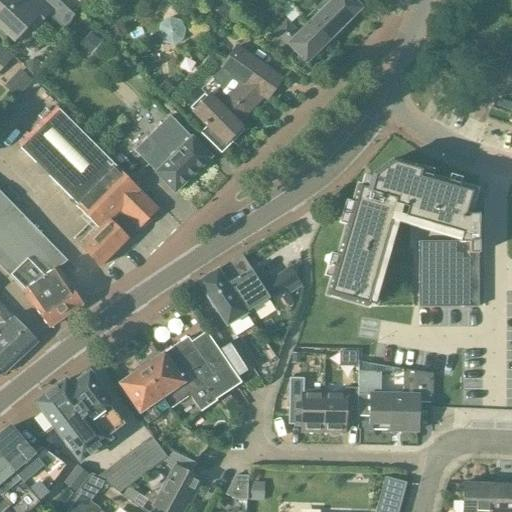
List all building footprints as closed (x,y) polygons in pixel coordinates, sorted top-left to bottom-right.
[(36,27),(47,16),(65,33),(74,15),(58,0),(17,0),(17,1),(15,0),(0,0),(0,21),(1,22),(0,23),(0,28),(14,42),(32,23),(36,27)] [(324,0),(303,21),(307,25),(309,24),(328,42),(362,8),(353,0),(324,0)] [(164,41),(173,43),(181,38),(183,30),(179,21),(169,19),(161,24),(159,32),(164,41)] [(306,64),(328,42),(309,24),(307,25),(298,34),(287,22),(276,33),(306,64)] [(0,70),(12,57),(0,46),(0,70)] [(225,64),(223,65),(212,77),(220,86),(210,97),(210,96),(194,112),(224,142),(240,126),(235,121),(261,95),(265,98),(280,77),(238,46),(225,64)] [(59,110),(20,148),(78,205),(76,207),(99,230),(81,248),(100,266),(158,208),(59,110)] [(211,158),(192,139),(172,118),(136,153),(175,193),(211,158)] [(468,219),(476,191),(421,175),(423,169),(394,161),(374,175),(370,190),(360,186),(328,294),(368,306),(397,206),(409,209),(406,218),(463,234),(460,242),(424,242),(423,307),(479,308),(479,231),(480,219),(468,219)] [(0,265),(23,289),(48,328),(83,305),(58,268),(68,261),(0,191),(0,265)] [(250,269),(242,256),(241,256),(218,270),(245,314),(246,314),(254,310),(253,308),(286,288),(289,293),(302,286),(290,268),(268,282),(257,265),(250,269)] [(244,314),(245,314),(218,270),(217,270),(198,282),(226,326),(229,324),(244,314)] [(0,370),(4,375),(37,344),(12,317),(12,318),(0,305),(0,370)] [(169,409),(189,395),(200,412),(216,401),(215,400),(241,383),(207,334),(192,344),(188,338),(164,354),(153,362),(149,360),(140,366),(162,399),(169,409)] [(241,373),(254,365),(239,340),(225,349),(241,373)] [(162,399),(140,366),(132,372),(131,376),(120,384),(147,424),(158,417),(151,406),(162,399)] [(357,397),(356,414),(356,416),(368,417),(368,431),(416,432),(417,404),(432,404),(432,402),(432,398),(432,375),(403,370),(402,388),(416,388),(416,398),(357,397)] [(24,425),(40,438),(54,428),(80,461),(109,438),(108,437),(125,424),(113,409),(115,408),(88,374),(86,375),(84,372),(72,382),(74,385),(70,388),(65,381),(36,403),(42,412),(24,425)] [(299,434),(322,434),(323,393),(302,393),(303,385),(296,380),(288,379),(287,413),(300,413),(299,434)] [(344,394),(323,393),(322,434),(344,435),(344,414),(356,414),(357,397),(357,389),(344,388),(344,394)] [(6,429),(0,434),(0,459),(27,492),(38,504),(48,494),(46,492),(64,467),(39,449),(31,457),(6,429)] [(206,448),(186,432),(176,444),(197,460),(206,448)] [(165,456),(150,435),(97,475),(96,476),(104,481),(118,492),(165,456)] [(195,465),(193,463),(172,452),(161,462),(173,469),(153,507),(161,511),(180,511),(189,496),(191,497),(199,481),(189,476),(195,465)] [(0,505),(0,511),(28,511),(38,504),(27,492),(0,459),(0,499),(3,503),(0,505)] [(224,496),(234,501),(246,501),(246,477),(233,477),(224,496)] [(398,511),(407,483),(386,478),(376,511),(398,511)] [(487,511),(488,487),(461,486),(460,511),(487,511)] [(511,511),(511,487),(488,487),(487,511),(511,511)] [(102,511),(98,509),(88,502),(79,495),(66,511),(102,511)]
